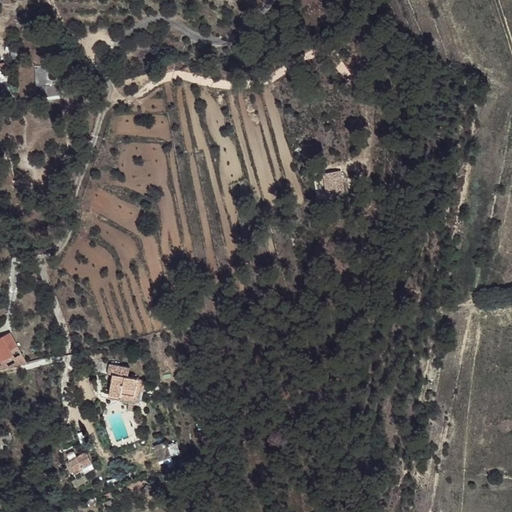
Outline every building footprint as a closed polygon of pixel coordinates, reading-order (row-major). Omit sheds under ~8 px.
[(19,47),(11,47),(11,57),(19,58),(19,47)] [(173,61),(165,61),(167,70),(174,71),(173,61)] [(59,84),(45,85),(47,97),(60,96),(59,84)] [(325,191),(343,190),(342,168),(323,169),(325,191)] [(3,337),(0,338),(0,362),(14,355),(10,348),(19,343),(10,331),(3,336),(3,337)] [(136,366),(115,361),(113,372),(118,375),(115,395),(147,392),(151,377),(134,372),(136,366)] [(147,392),(115,395),(136,401),(141,403),(146,400),(147,392)] [(80,456),(65,461),(68,472),(82,468),(80,456)]
